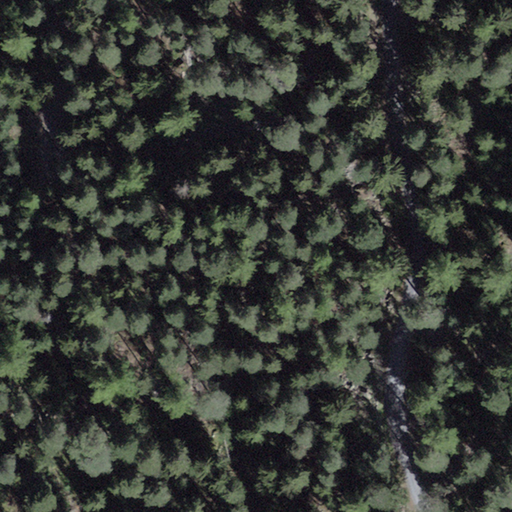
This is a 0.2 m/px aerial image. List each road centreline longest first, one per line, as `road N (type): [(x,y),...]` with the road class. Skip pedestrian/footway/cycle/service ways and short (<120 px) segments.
road 1 (track): [(419,306),(404,0)]
road 2 (track): [(430,511),(397,377),(419,306)]
